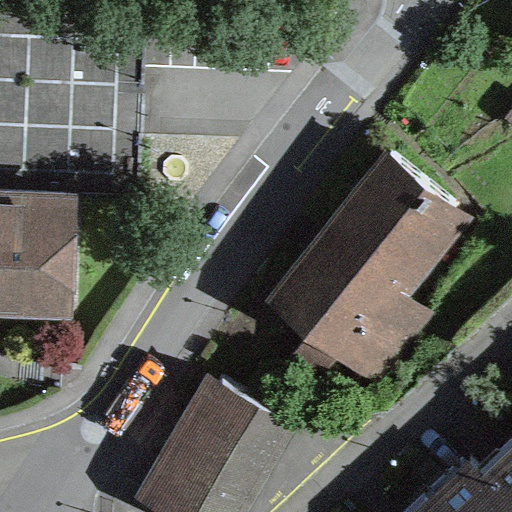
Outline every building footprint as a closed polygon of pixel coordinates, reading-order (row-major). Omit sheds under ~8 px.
[(338,345),(377,377),(403,345),(363,313),(456,198),(391,145),(272,292),(314,326),(288,357),(312,376),(338,345)] [(0,305),(75,308),(79,185),(0,182),(0,305)] [(221,373),(153,492),(186,511),(238,511),(295,415),(221,373)] [(485,466),(511,494),(511,447),(490,468),(487,464),(485,466)] [(511,511),(511,494),(485,466),(472,451),(471,451),(469,453),(473,457),(435,492),(431,489),(430,490),(451,511),(511,511)] [(451,511),(430,490),(429,491),(433,494),(413,511),(451,511)]
